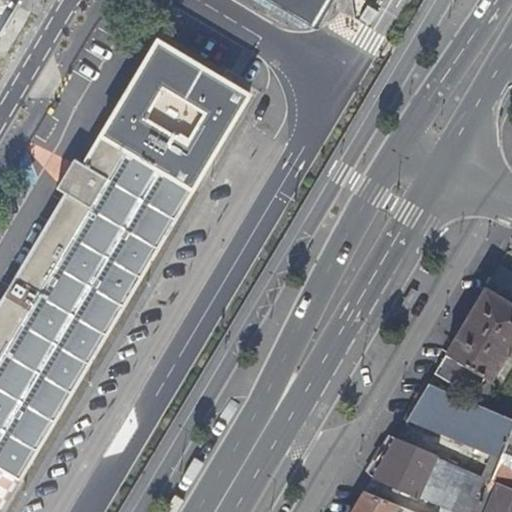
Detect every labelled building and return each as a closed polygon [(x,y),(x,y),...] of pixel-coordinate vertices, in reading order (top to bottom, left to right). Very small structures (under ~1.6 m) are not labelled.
[(268,0),(312,25),(326,0),(268,0)] [(0,294),(0,502),(15,478),(58,406),(107,322),(223,125),(242,94),(151,40),(94,135),(77,164),(68,158),(50,189),(59,195),(0,294)] [(511,273),(499,265),(445,354),(484,378),(490,382),(511,345),(511,273)] [(484,378),(445,354),(432,374),(472,397),(484,378)] [(472,397),(470,400),(483,406),(496,385),(490,382),(484,378),(472,397)] [(470,400),(428,381),(406,417),(496,455),(487,476),(495,479),(511,485),(511,418),(483,406),(470,400)] [(363,469),(372,474),(394,437),(386,432),(363,469)] [(466,511),(483,474),(394,437),(372,474),(418,493),(417,496),(432,502),(433,500),(465,511),(466,511)] [(511,511),(511,485),(495,479),(482,511),(511,511)] [(418,511),(363,489),(349,511),(418,511)]
